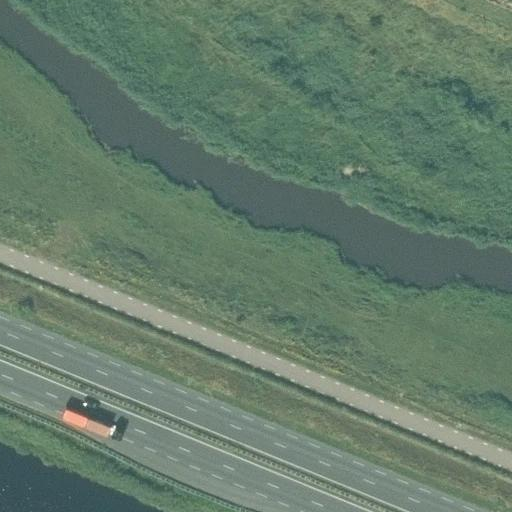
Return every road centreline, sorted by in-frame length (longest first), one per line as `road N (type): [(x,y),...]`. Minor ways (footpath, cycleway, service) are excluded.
road 1 (unclassified): [(0,253),(511,463)]
road 2 (trunk): [(437,511),(0,332)]
road 3 (trunk): [(0,374),(335,511)]
road 4 (track): [(511,117),(338,0)]
